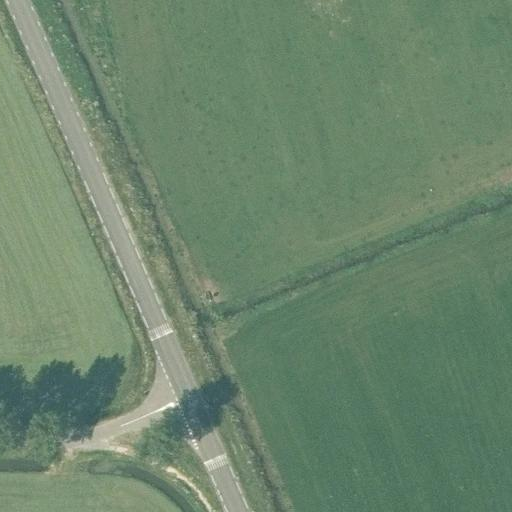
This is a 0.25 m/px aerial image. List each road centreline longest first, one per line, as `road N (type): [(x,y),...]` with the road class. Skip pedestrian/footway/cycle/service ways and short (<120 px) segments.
road 1 (secondary): [(17,0),(183,397)]
road 2 (unclassified): [(183,397),(74,436),(0,438)]
road 3 (secondary): [(183,397),(234,511)]
